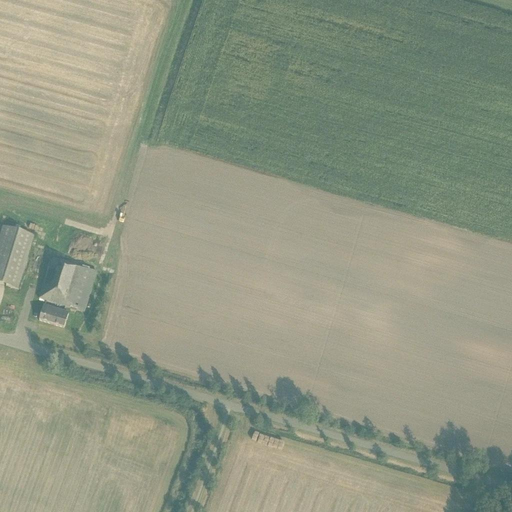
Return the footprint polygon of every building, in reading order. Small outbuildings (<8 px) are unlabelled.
[(0,285),(17,291),(34,238),(2,228),(0,235),(0,285)] [(38,250),(33,248),(30,260),(41,264),(44,253),(38,251),(38,250)] [(83,314),(96,274),(51,260),(39,299),(83,314)] [(14,309),(17,297),(8,295),(5,307),(14,309)] [(63,329),(68,313),(43,306),(38,321),(63,329)]
